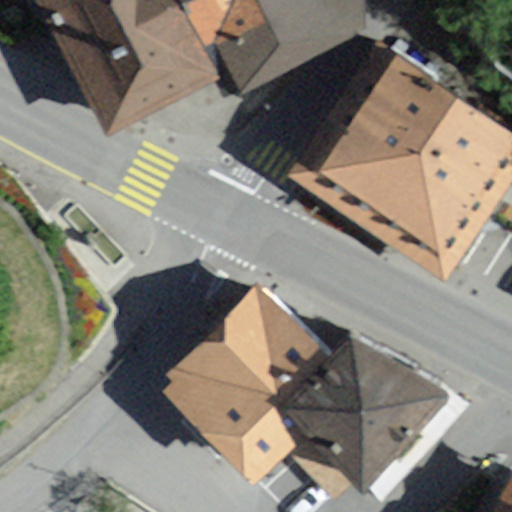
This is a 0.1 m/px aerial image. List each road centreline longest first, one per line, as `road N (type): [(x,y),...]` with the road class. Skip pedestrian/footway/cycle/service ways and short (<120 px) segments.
road 1 (residential): [(231,218),(202,256),(182,319),(107,419),(0,504)]
road 2 (secondary): [(231,218),(511,365)]
road 3 (unclassified): [(231,218),(389,0)]
road 4 (secondary): [(0,95),(231,218)]
